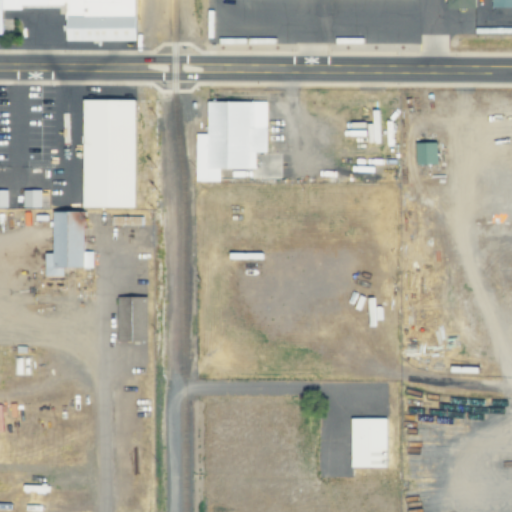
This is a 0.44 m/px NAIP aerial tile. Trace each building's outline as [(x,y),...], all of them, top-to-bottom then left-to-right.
[(440,0),(440,10),(475,11),(474,0),(440,0)] [(487,0),(511,0),(511,9),(488,9),(487,0)] [(136,101),(133,209),(80,207),(83,99),(136,101)] [(203,103),(203,135),(193,135),(193,183),(218,183),(218,171),(253,171),(253,155),(267,155),(267,103),(203,103)] [(438,163),(437,143),(416,143),(416,164),(438,163)] [(23,207),(41,208),(41,190),(24,190),(23,207)] [(48,213),(49,255),(41,255),(42,278),(61,278),(61,270),(92,269),(91,252),(81,252),(80,212),(48,213)] [(142,225),(142,217),(112,217),(112,225),(142,225)] [(114,298),(145,298),(146,343),(115,343),(114,298)] [(346,419),(385,420),(385,469),(345,469),(346,419)]
